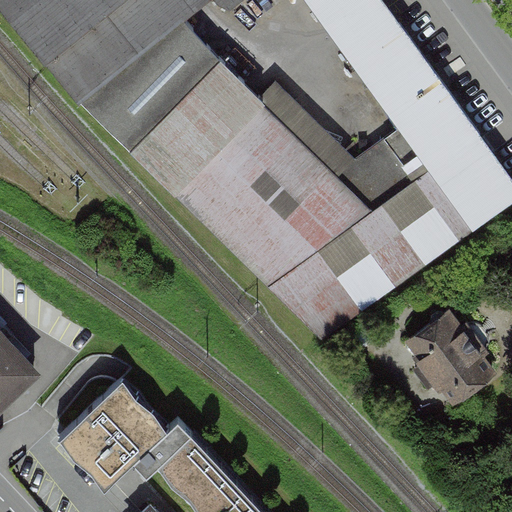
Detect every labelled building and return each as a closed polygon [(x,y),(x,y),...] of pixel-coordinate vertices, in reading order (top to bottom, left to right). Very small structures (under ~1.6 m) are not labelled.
[(0,0),(0,2),(85,100),(187,18),(207,0),(0,0)] [(511,180),(382,0),(308,0),(395,121),(468,223),(511,191),(511,180)] [(187,18),(85,100),(313,328),(468,223),(395,121),(327,170),(187,18)] [(490,368),(445,306),(402,338),(447,399),(490,368)] [(0,403),(39,365),(0,326),(0,403)] [(112,362),(57,419),(101,473),(131,443),(146,459),(152,453),(207,511),(279,511),(174,400),(163,410),(153,395),(132,377),(121,360),(112,362)] [(167,511),(148,492),(127,511),(167,511)]
